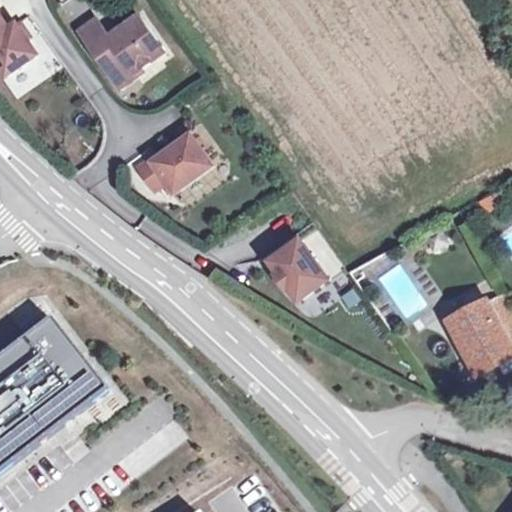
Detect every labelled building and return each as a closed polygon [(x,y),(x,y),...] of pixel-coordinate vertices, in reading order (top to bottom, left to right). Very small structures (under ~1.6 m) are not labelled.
[(0,62),(9,76),(41,55),(19,23),(12,28),(3,15),(1,17),(0,12),(0,62)] [(133,71),(136,75),(167,53),(141,16),(112,37),(98,17),(84,27),(97,47),(93,50),(115,82),(133,71)] [(133,71),(115,82),(121,91),(138,79),(136,75),(133,71)] [(172,184),(180,195),(218,168),(196,137),(159,163),(157,161),(144,170),(160,193),(172,184)] [(424,248),(461,227),(456,217),(419,238),(424,248)] [(289,252),(273,264),(281,276),(279,278),(289,292),(291,290),(301,304),(331,283),(303,243),(289,252)] [(268,258),(273,264),(289,252),(285,246),(268,258)] [(511,309),(505,296),(489,305),(511,346),(511,309)] [(511,358),(511,346),(489,305),(450,326),(480,377),(511,358)] [(428,329),(441,321),(435,312),(422,320),(428,329)] [(0,479),(110,394),(54,321),(0,362),(0,479)]
